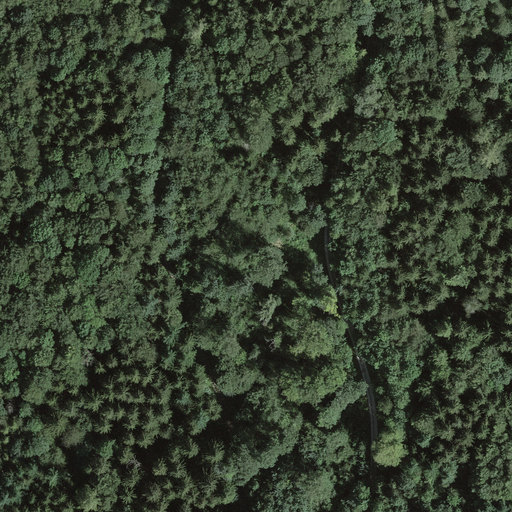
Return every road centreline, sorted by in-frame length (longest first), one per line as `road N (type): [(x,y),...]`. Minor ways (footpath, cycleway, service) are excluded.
road 1 (track): [(241,511),(240,452),(159,232),(175,0)]
road 2 (track): [(364,511),(372,406),(327,268),(328,224),(377,0)]
road 3 (track): [(0,312),(71,454),(78,511)]
